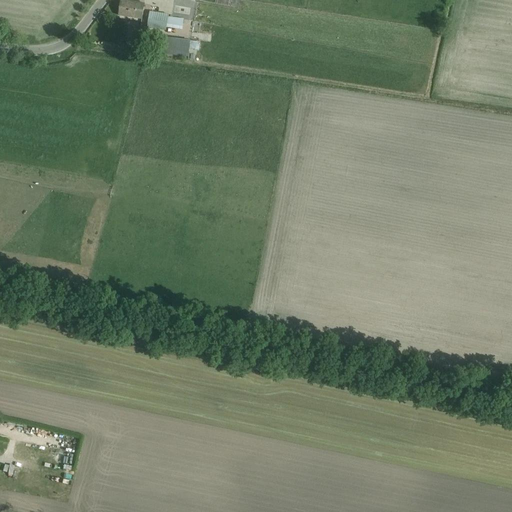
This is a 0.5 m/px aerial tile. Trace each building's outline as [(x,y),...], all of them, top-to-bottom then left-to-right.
[(119,16),(142,19),(144,4),(121,1),(119,16)] [(184,19),(168,17),(169,15),(149,12),(147,28),(166,31),(167,28),(182,30),(184,19)] [(211,33),(212,24),(202,23),(201,32),(211,33)] [(138,41),(139,32),(129,31),(127,39),(138,41)] [(156,53),(189,58),(190,49),(196,50),(197,42),(158,37),(156,53)] [(15,457),(20,459),(24,450),(19,448),(15,457)]
